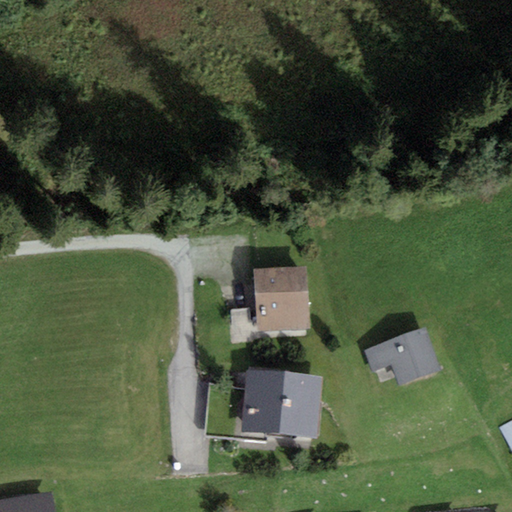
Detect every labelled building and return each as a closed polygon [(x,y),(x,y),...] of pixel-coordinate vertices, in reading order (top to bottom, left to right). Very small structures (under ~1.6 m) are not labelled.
[(306,270),(254,271),(255,333),(307,332),(306,270)] [(249,308),(229,309),(230,342),(250,342),(249,308)] [(424,330),(366,350),(373,371),(394,364),(401,384),(438,371),(424,330)] [(323,377),(247,370),(245,389),(241,432),(317,439),(323,377)] [(241,432),(245,389),(210,386),(205,438),(240,441),(241,432)] [(511,451),(511,420),(500,427),(511,451)] [(52,511),(49,492),(0,501),(0,511),(52,511)]
